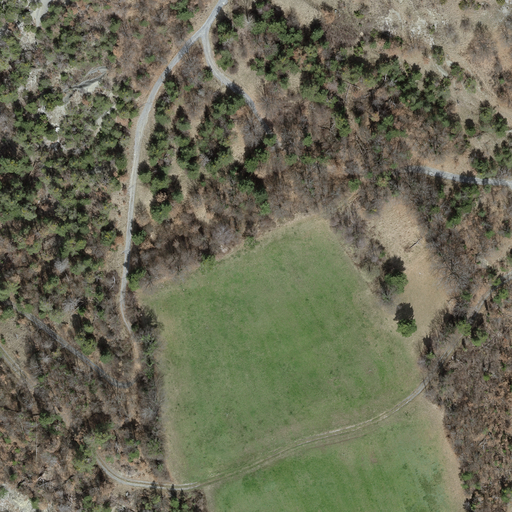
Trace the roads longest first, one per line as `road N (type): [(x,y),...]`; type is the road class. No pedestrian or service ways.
road 1 (track): [(511,270),(486,290),(389,412),(173,488),(106,479),(0,350)]
road 2 (track): [(207,22),(170,64),(139,121),(123,250),(136,353),(129,380),(117,380),(0,291)]
road 3 (track): [(207,22),(213,69),(243,93),(270,132),(309,157),(376,174),(417,168),(511,183)]
